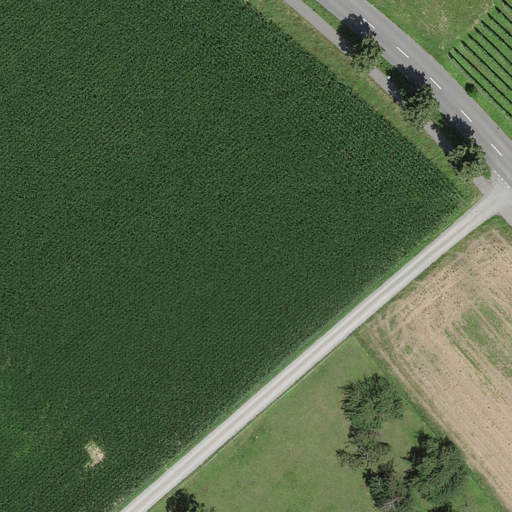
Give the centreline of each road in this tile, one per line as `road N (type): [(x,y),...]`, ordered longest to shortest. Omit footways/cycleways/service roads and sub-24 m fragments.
road 1 (track): [(511,181),(131,511)]
road 2 (secondary): [(338,0),(511,164)]
